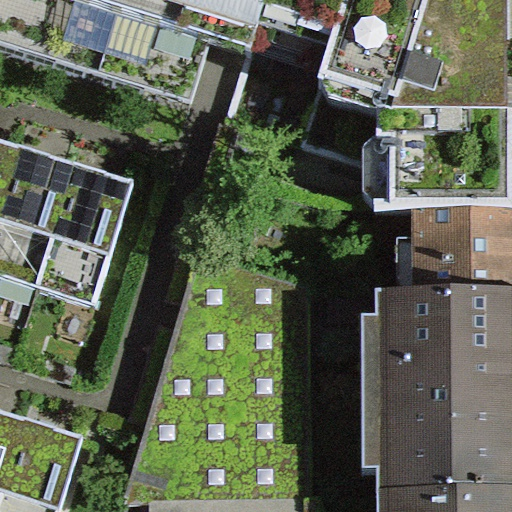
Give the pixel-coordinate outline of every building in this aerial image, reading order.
[(258,30),(267,0),(0,0),(0,43),(191,103),(218,17),(258,30)] [(267,0),(258,30),(255,39),(330,62),(349,0),(267,0)] [(511,118),(394,118),(431,0),(349,0),(330,62),(303,148),(374,172),(374,212),(417,213),(511,213),(511,118)] [(511,0),(431,0),(394,118),(511,118),(511,0)] [(0,214),(20,151),(0,145),(0,214)] [(56,163),(20,151),(0,214),(0,279),(37,291),(75,169),(56,163)] [(112,180),(75,169),(37,291),(94,309),(132,187),(112,180)] [(511,213),(417,213),(417,300),(511,298),(511,213)] [(307,292),(307,291),(199,259),(127,504),(309,503),(307,292)] [(511,298),(417,300),(375,300),(377,499),(388,499),(511,498),(511,298)] [(6,417),(0,414),(0,503),(25,423),(6,417)] [(0,511),(59,511),(82,441),(61,434),(25,423),(0,503),(0,511)] [(511,511),(511,498),(388,499),(387,511),(511,511)] [(317,511),(317,503),(309,503),(127,504),(124,511),(317,511)]
